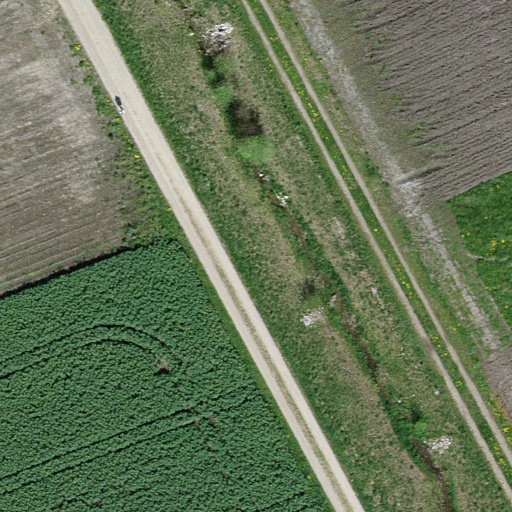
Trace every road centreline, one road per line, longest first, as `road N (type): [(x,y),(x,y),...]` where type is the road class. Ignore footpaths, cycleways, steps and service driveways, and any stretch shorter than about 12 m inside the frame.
road 1 (track): [(70,0),(350,511)]
road 2 (track): [(511,472),(255,0)]
